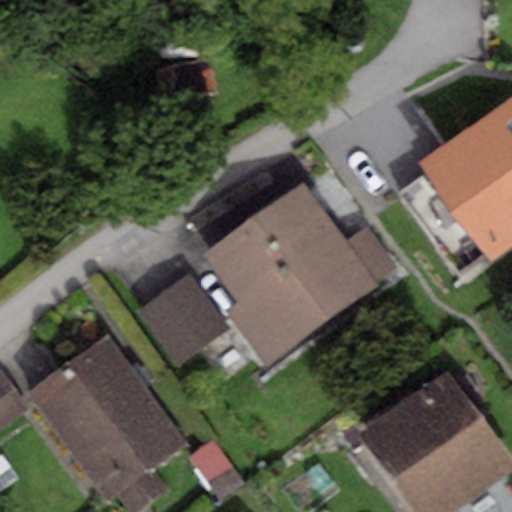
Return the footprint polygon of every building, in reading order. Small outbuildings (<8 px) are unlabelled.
[(511,240),(511,100),(423,164),(429,172),(486,252),(490,257),(511,240)] [(486,252),(429,172),(399,193),(455,273),(486,252)] [(304,175),(198,252),(235,302),(222,311),(263,369),(382,284),(376,276),(390,265),(362,227),(348,237),(304,175)] [(190,276),(138,313),(175,366),(227,328),(190,276)] [(109,335),(27,393),(102,498),(113,491),(128,511),(129,511),(164,487),(148,464),(183,439),(109,335)] [(446,370),(354,435),(409,511),(440,511),(450,505),(511,463),(446,370)] [(3,375),(0,376),(0,425),(25,410),(3,375)] [(212,443),(191,458),(221,499),(242,484),(212,443)] [(511,511),(511,464),(511,463),(450,505),(454,511),(511,511)]
